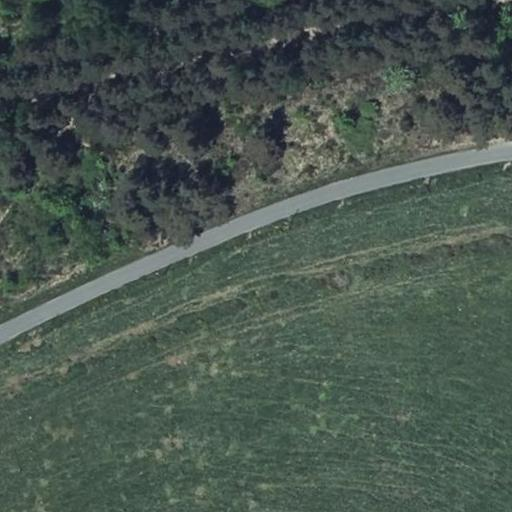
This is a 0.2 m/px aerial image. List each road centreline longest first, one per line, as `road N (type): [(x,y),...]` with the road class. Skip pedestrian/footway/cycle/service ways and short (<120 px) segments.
road 1 (unclassified): [(0,336),(223,233),(383,178),(511,153)]
road 2 (track): [(472,0),(0,102)]
road 3 (track): [(73,89),(0,246)]
